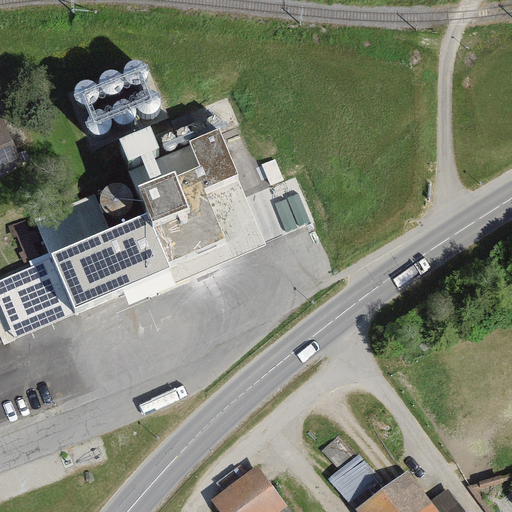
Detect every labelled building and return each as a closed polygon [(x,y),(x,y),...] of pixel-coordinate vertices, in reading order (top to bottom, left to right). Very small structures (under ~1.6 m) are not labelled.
[(0,171),(16,164),(0,130),(0,171)] [(25,220),(67,319),(259,237),(217,138),(25,220)] [(276,198),(282,226),(308,220),(302,192),(276,198)] [(0,421),(87,388),(67,334),(17,353),(0,309),(0,421)] [(340,432),(323,446),(337,463),(354,449),(340,432)] [(278,511),(251,471),(212,496),(222,511),(278,511)] [(445,511),(438,501),(423,511),(418,511),(391,476),(347,508),(349,511),(445,511)]
